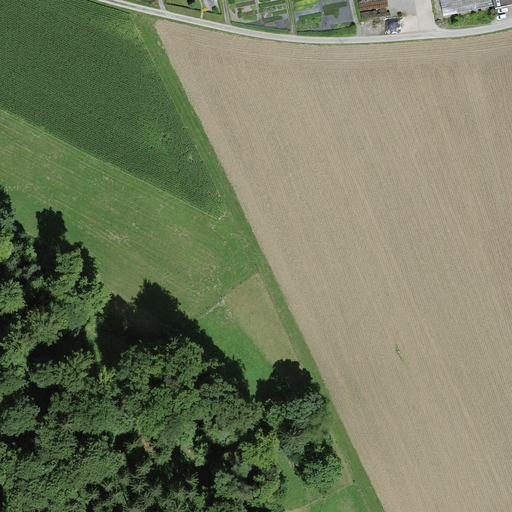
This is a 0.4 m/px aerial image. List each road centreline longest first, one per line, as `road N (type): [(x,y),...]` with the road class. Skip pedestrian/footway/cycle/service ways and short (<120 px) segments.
road 1 (track): [(113,0),(295,40),(423,35),(511,21)]
road 2 (track): [(0,323),(114,382),(194,442),(214,511)]
